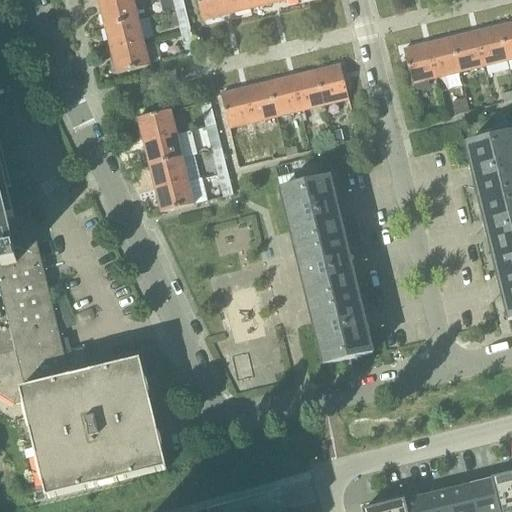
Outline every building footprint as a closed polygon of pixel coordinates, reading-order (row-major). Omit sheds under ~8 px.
[(132,0),(121,0),(99,5),(105,29),(138,21),(132,0)] [(172,0),(175,12),(185,9),(182,0),(172,0)] [(197,0),(203,23),(227,17),(222,0),(197,0)] [(222,0),(227,17),(251,11),(247,0),(222,0)] [(273,0),(247,0),(251,11),(274,5),(273,0)] [(175,12),(181,35),(191,33),(185,9),(175,12)] [(138,21),(105,29),(110,52),(144,44),(138,21)] [(508,63),(511,61),(511,25),(499,28),(508,63)] [(508,63),(499,28),(475,34),(484,69),(508,63)] [(187,58),(197,56),(191,33),(181,35),(187,58)] [(460,74),(484,69),(475,34),(451,40),(460,74)] [(460,74),(451,40),(428,46),(436,80),(460,74)] [(144,44),(110,52),(116,76),(149,68),(144,44)] [(412,86),(436,80),(428,46),(404,52),(412,86)] [(340,66),(316,72),(325,107),(336,105),(349,101),(343,80),(342,76),(340,66)] [(297,77),(292,78),(301,113),(325,107),(316,72),(297,77)] [(268,84),(277,119),(301,113),(292,78),(288,79),(268,84)] [(249,89),(245,90),(253,125),(277,119),(268,84),(249,89)] [(256,134),(253,125),(245,90),(221,96),(230,131),(245,127),(247,136),(256,134)] [(511,93),(502,96),(504,104),(511,102),(511,93)] [(201,106),(206,128),(216,126),(211,104),(201,106)] [(138,120),(144,144),(177,136),(171,112),(138,120)] [(206,128),(212,152),(222,149),(216,126),(206,128)] [(342,141),(340,132),(332,133),(334,143),(342,141)] [(149,167),(182,159),(177,136),(144,144),(149,167)] [(511,197),(511,136),(466,148),(480,206),(511,197)] [(212,152),(218,175),(228,172),(222,149),(212,152)] [(0,397),(14,406),(22,404),(19,390),(84,374),(88,366),(89,365),(88,360),(87,355),(85,348),(64,353),(60,337),(59,333),(41,259),(32,226),(29,214),(15,218),(0,157),(0,397)] [(149,167),(155,190),(188,182),(182,159),(149,167)] [(218,175),(224,199),(234,197),(228,172),(218,175)] [(295,250),(344,239),(330,180),(281,192),(295,250)] [(194,207),(188,182),(155,190),(161,215),(194,207)] [(511,197),(480,206),(494,264),(511,259),(511,197)] [(358,297),(344,239),(295,250),(309,309),(358,297)] [(511,259),(494,264),(508,322),(511,321),(511,259)] [(372,355),(368,337),(358,297),(309,309),(324,367),(372,355)] [(84,374),(19,390),(22,404),(26,419),(45,501),(167,472),(165,464),(163,456),(147,389),(140,361),(106,369),(101,370),(101,371),(88,366),(84,374)] [(511,511),(511,475),(511,476),(492,481),(499,511),(511,511)] [(499,511),(492,481),(470,486),(476,511),(499,511)] [(476,511),(470,486),(448,491),(452,511),(476,511)] [(452,511),(448,491),(426,497),(429,511),(452,511)] [(429,511),(426,497),(404,502),(405,511),(429,511)] [(405,511),(404,502),(384,507),(384,511),(405,511)]
